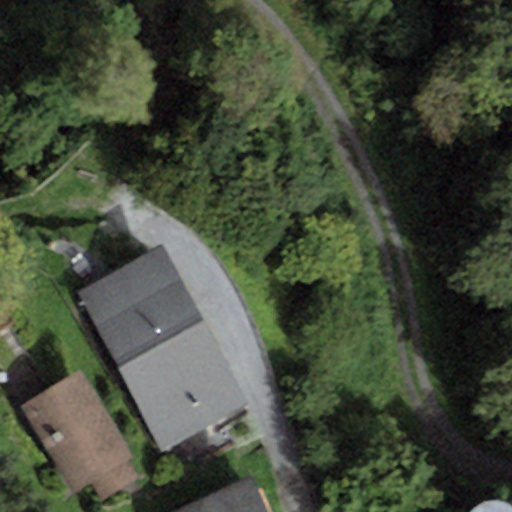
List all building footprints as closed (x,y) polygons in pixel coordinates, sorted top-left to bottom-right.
[(161,250),(80,295),(166,450),(247,406),(161,250)] [(0,328),(9,323),(0,309),(0,328)] [(132,457),(82,371),(18,407),(68,494),(88,483),(99,501),(137,479),(127,460),(132,457)] [(268,511),(252,477),(170,511),(268,511)] [(511,511),(511,508),(509,505),(494,502),(478,503),(469,511),(511,511)]
